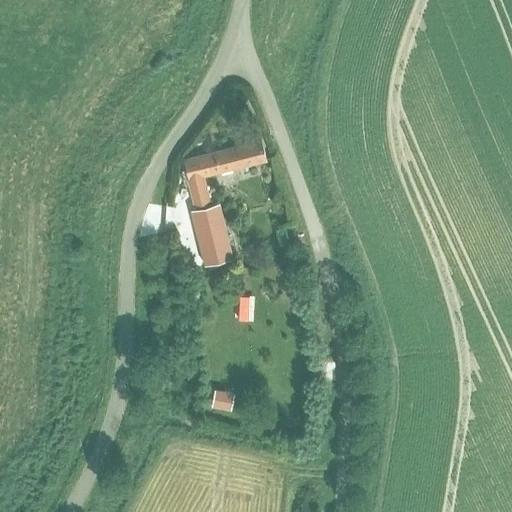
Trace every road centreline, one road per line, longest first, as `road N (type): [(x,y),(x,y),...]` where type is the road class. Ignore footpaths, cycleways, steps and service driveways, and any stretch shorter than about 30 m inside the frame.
road 1 (unclassified): [(72,511),(123,387),(135,216),(228,55)]
road 2 (unclassified): [(228,55),(254,73),(332,292),(347,387),(341,511)]
